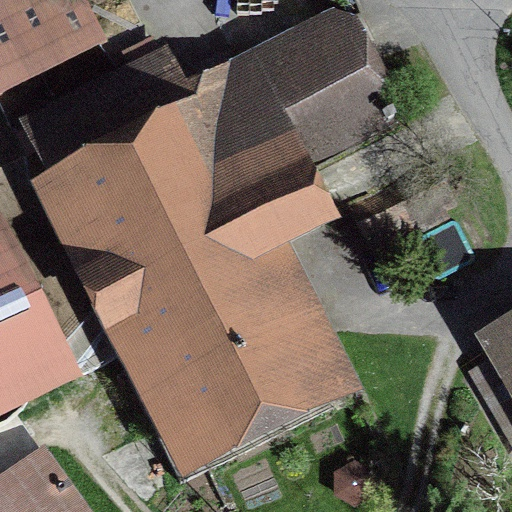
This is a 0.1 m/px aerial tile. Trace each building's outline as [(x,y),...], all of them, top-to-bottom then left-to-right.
[(13,1),(0,9),(0,102),(105,58),(89,1),(13,1)] [(142,77),(25,135),(34,153),(48,146),(202,457),(329,394),(261,257),(331,222),(305,170),(411,117),(361,18),(184,105),(153,42),(131,54),(142,77)] [(421,181),(361,209),(378,244),(437,213),(421,181)] [(0,240),(0,425),(77,386),(0,240)] [(511,332),(474,354),(511,419),(511,332)] [(81,511),(46,462),(0,495),(0,511),(81,511)]
